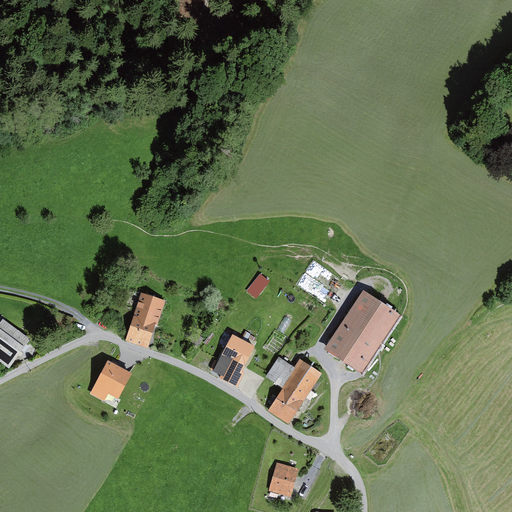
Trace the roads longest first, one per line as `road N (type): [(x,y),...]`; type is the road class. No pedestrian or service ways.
road 1 (unclassified): [(363,511),(354,473),(327,447),(196,371),(110,336),(78,341),(0,381)]
road 2 (track): [(351,294),(320,346),(334,380),(335,444)]
